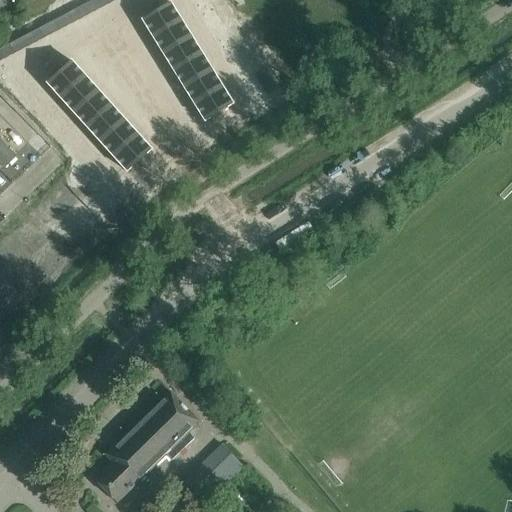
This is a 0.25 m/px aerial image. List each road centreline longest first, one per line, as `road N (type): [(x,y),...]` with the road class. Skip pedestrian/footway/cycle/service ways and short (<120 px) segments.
road 1 (unclassified): [(92,300),(201,200),(511,4)]
road 2 (unclassified): [(138,346),(231,256),(511,74)]
road 3 (unclassified): [(0,496),(138,346)]
road 4 (residential): [(136,0),(14,73)]
road 5 (unclassified): [(0,393),(92,300)]
